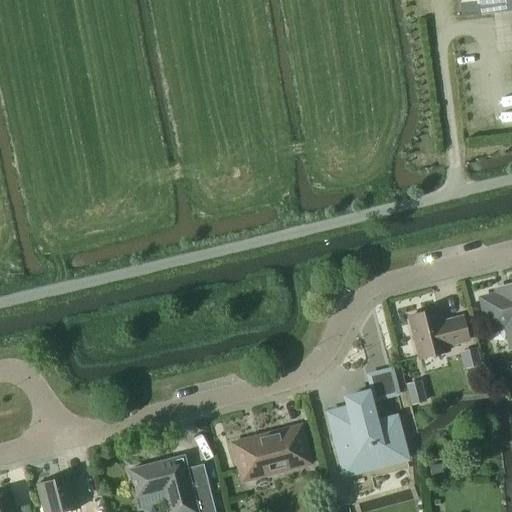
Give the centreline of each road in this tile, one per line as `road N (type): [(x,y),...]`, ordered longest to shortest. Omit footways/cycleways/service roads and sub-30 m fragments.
road 1 (unclassified): [(0,302),(511,179)]
road 2 (residential): [(511,252),(365,293),(314,369),(283,387),(55,443)]
